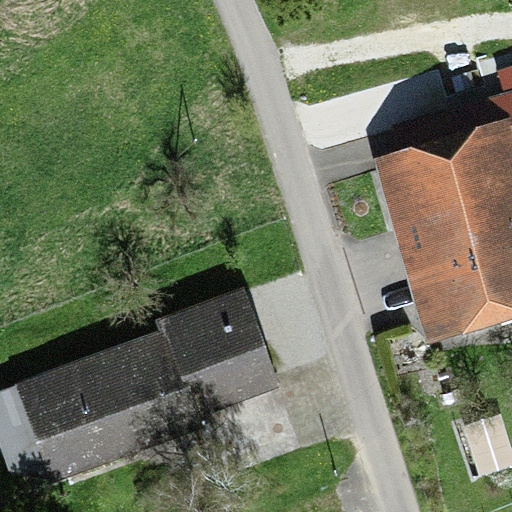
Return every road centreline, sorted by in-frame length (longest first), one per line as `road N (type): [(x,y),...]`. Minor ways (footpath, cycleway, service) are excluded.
road 1 (unclassified): [(398,511),(279,121),(233,0)]
road 2 (track): [(260,68),(511,25)]
